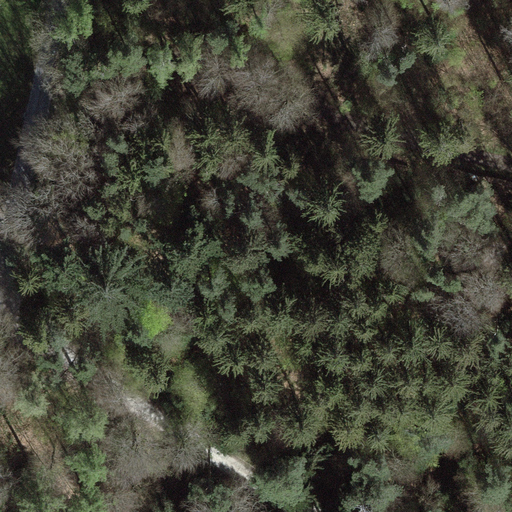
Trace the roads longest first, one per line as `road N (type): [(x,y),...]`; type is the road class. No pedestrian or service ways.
road 1 (track): [(28,124),(76,85),(133,58),(161,55),(423,144),(511,162)]
road 2 (track): [(0,300),(211,455),(313,511)]
road 3 (unclassified): [(55,0),(0,229)]
